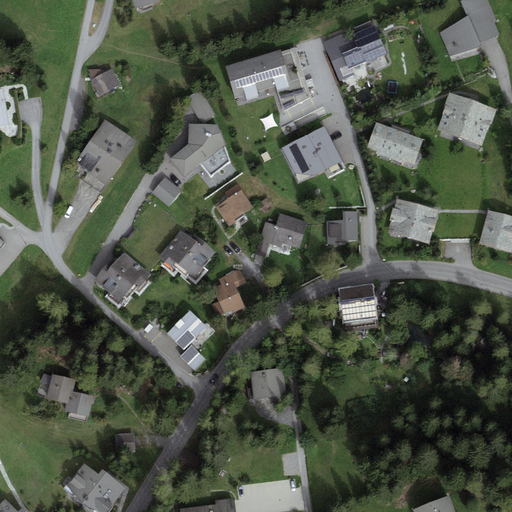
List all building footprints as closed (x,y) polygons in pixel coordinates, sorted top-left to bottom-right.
[(127,0),(132,14),(146,9),(145,5),(157,0),(127,0)] [(449,56),(494,37),(478,0),(472,0),(457,7),(463,22),(439,33),(449,56)] [(336,77),(384,57),(372,27),(324,47),(336,77)] [(233,101),(285,84),(276,55),(223,72),(233,101)] [(107,73),(90,82),(97,96),(114,87),(107,73)] [(293,93),(291,101),(301,103),(303,95),(293,93)] [(210,113),(199,94),(188,101),(199,119),(210,113)] [(488,113),(444,99),(433,131),(477,145),(488,113)] [(72,170),(100,189),(131,144),(102,125),(72,170)] [(372,126),(365,150),(408,164),(416,140),(372,126)] [(169,160),(184,178),(200,165),(209,177),(228,164),(213,128),(187,128),(185,147),(169,160)] [(282,149),(299,182),(341,161),(324,128),(282,149)] [(178,194),(163,180),(152,192),(167,206),(178,194)] [(214,207),(225,225),(249,210),(237,193),(214,207)] [(432,213),(395,204),(388,234),(424,243),(432,213)] [(482,215),(474,246),(502,253),(510,223),(482,215)] [(352,243),(352,217),(340,217),(340,226),(327,226),(328,243),(352,243)] [(301,227),(279,219),(272,241),(294,248),(301,227)] [(179,237),(163,258),(189,279),(208,255),(196,246),(194,249),(179,237)] [(143,277),(123,261),(106,281),(125,297),(143,277)] [(240,283),(236,275),(218,282),(221,289),(212,292),(222,316),(241,308),(232,287),(240,283)] [(377,317),(373,284),(339,288),(343,322),(377,317)] [(202,331),(184,316),(169,334),(186,349),(202,331)] [(192,346),(180,357),(194,372),(206,361),(192,346)] [(279,373),(250,376),(252,400),(282,397),(279,373)] [(66,382),(48,378),(42,402),(61,406),(66,382)] [(69,398),(65,415),(80,418),(84,401),(69,398)] [(130,437),(113,437),(113,447),(130,447),(130,437)] [(85,511),(105,511),(119,492),(93,474),(91,476),(78,467),(59,493),(85,511)] [(445,511),(441,500),(409,511),(445,511)] [(0,511),(15,511),(14,511),(11,511),(1,502),(0,502),(0,511)]
